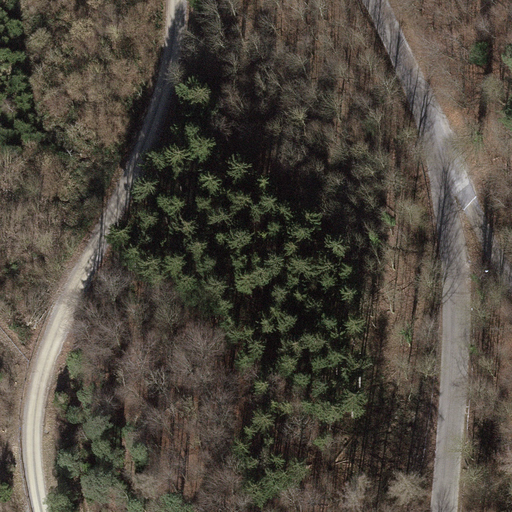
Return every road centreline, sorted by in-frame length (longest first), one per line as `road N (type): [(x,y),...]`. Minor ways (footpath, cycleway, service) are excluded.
road 1 (track): [(177,0),(157,111),(41,377),(34,437),(42,511)]
road 2 (unclassified): [(375,0),(426,114),(447,210),(455,358),(443,511)]
road 3 (track): [(511,279),(432,133)]
